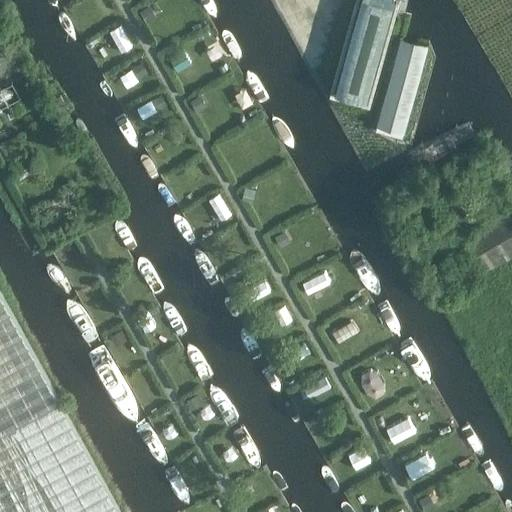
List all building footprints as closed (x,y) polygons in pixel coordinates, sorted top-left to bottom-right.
[(359,0),(335,88),(366,97),(389,13),(393,0),(359,0)] [(401,38),(377,125),(404,133),(428,45),(405,39),(401,38)] [(181,47),(167,55),(175,70),(190,61),(181,47)] [(430,69),(408,151),(431,157),(453,76),(430,69)] [(473,278),(511,256),(511,207),(453,241),(473,278)] [(321,278),(307,284),(316,305),(330,299),(321,278)] [(120,511),(0,291),(0,511),(120,511)] [(394,437),(416,430),(413,419),(391,426),(394,437)]
